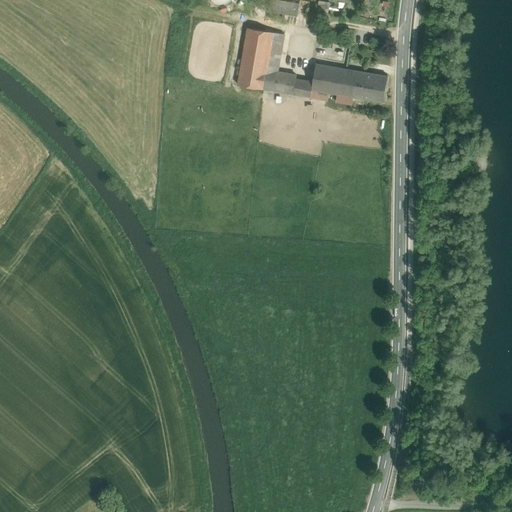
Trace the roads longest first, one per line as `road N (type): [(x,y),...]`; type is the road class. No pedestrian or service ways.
road 1 (tertiary): [(375,502),(398,364),(408,0)]
road 2 (residential): [(375,502),(511,501)]
